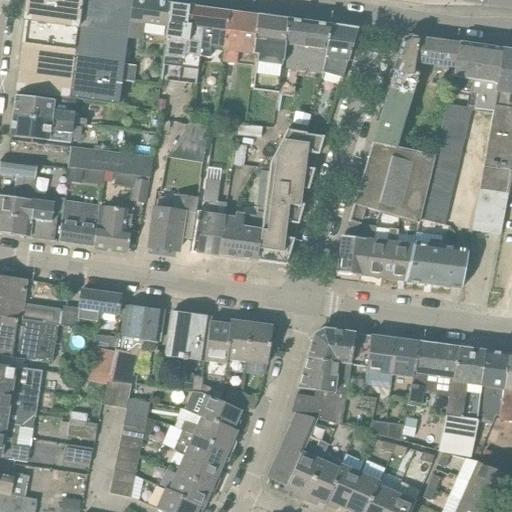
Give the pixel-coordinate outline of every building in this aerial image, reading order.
[(51,102),(69,105),(83,0),(27,0),(15,94),(51,99),(51,102)] [(83,0),(69,105),(75,105),(76,100),(118,106),(121,82),(134,84),(136,67),(124,66),(127,40),(165,45),(171,5),(137,0),(83,0)] [(195,87),(200,58),(207,10),(171,5),(165,45),(159,83),(195,87)] [(200,58),(223,61),(230,13),(207,10),(200,58)] [(238,55),(257,57),(262,17),(230,13),(223,61),(223,64),(236,66),(238,55)] [(280,74),(281,70),(288,21),(262,17),(257,57),(256,64),(252,92),(278,94),(277,95),(293,97),(296,76),(280,74)] [(321,80),(325,58),(330,27),(288,21),(281,70),(315,75),(315,79),(321,80)] [(325,58),(348,62),(358,31),(330,27),(325,58)] [(414,72),(416,66),(419,39),(410,38),(403,42),(395,67),(414,72)] [(416,66),(454,70),(459,45),(419,39),(416,66)] [(454,70),(451,89),(477,94),(474,112),(492,114),(503,51),(480,47),(459,44),(459,45),(454,70)] [(511,171),(511,52),(503,51),(492,114),(478,193),(507,198),(511,174),(511,171)] [(386,99),(409,104),(418,73),(414,72),(395,67),(386,99)] [(12,118),(73,125),(86,127),(87,120),(78,119),(79,113),(74,113),(75,105),(69,105),(51,102),(15,98),(12,118)] [(373,142),(396,148),(409,104),(386,99),(373,142)] [(444,117),(469,122),(472,111),(447,106),(444,117)] [(166,159),(202,165),(209,117),(192,114),(191,125),(189,125),(166,159)] [(444,117),(441,128),(466,134),(469,122),(444,117)] [(10,137),(49,142),(50,133),(71,135),(73,125),(12,118),(10,137)] [(237,127),(236,137),(237,137),(260,140),(261,129),(237,127)] [(441,128),(439,140),(464,146),(466,134),(441,128)] [(307,134),(287,131),(269,165),(268,173),(263,210),(262,219),(257,263),(286,267),(325,138),(307,136),(307,134)] [(439,140),(436,152),(461,157),(464,146),(439,140)] [(396,148),(373,142),(354,206),(366,209),(419,225),(420,221),(422,209),(425,198),(428,186),(431,175),(433,163),(435,157),(396,148)] [(233,167),(243,168),(246,147),(236,146),(233,167)] [(115,175),(134,177),(151,179),(153,158),(70,148),(67,169),(115,175)] [(436,152),(435,157),(433,163),(458,169),(461,157),(436,152)] [(0,215),(51,223),(54,199),(33,196),(38,167),(0,161),(0,176),(23,179),(20,200),(0,197),(0,215)] [(456,180),(458,169),(433,163),(431,175),(456,180)] [(263,210),(268,173),(260,172),(255,209),(263,210)] [(453,192),(456,180),(431,175),(428,186),(453,192)] [(130,202),(145,205),(149,183),(134,180),(130,202)] [(230,259),(235,218),(226,217),(227,208),(216,206),(219,184),(205,182),(196,254),(230,259)] [(450,204),(453,192),(428,186),(425,198),(450,204)] [(507,198),(478,193),(471,232),(500,236),(507,198)] [(148,248),(178,252),(182,226),(194,228),(198,199),(178,196),(175,213),(154,210),(148,248)] [(448,215),(450,204),(425,198),(422,209),(448,215)] [(64,200),(54,199),(51,223),(0,215),(0,234),(54,242),(58,215),(62,215),(64,200)] [(59,242),(93,247),(99,206),(65,202),(65,200),(64,200),(62,215),(59,242)] [(93,247),(128,252),(133,217),(128,216),(129,211),(99,206),(93,247)] [(349,223),(360,226),(366,209),(354,206),(349,223)] [(448,215),(422,209),(420,221),(445,227),(448,215)] [(257,263),(262,219),(236,215),(235,218),(230,259),(257,263)] [(337,274),(360,277),(364,239),(356,238),(360,226),(349,223),(345,237),(340,252),(337,274)] [(360,277),(382,280),(387,242),(376,241),(377,229),(367,227),(366,239),(364,239),(360,277)] [(382,280),(405,283),(413,245),(399,243),(400,231),(390,230),(389,242),(387,242),(382,280)] [(414,244),(413,245),(405,283),(461,290),(468,250),(414,244)] [(51,311),(23,307),(26,281),(0,277),(0,317),(49,325),(51,311)] [(98,315),(117,317),(120,296),(81,291),(76,329),(96,332),(98,315)] [(114,353),(108,380),(129,385),(131,378),(128,377),(133,356),(138,350),(156,353),(158,343),(162,313),(126,307),(122,336),(118,335),(114,353)] [(167,354),(205,359),(209,324),(209,320),(172,315),(167,354)] [(0,356),(35,362),(35,360),(52,363),(58,326),(49,325),(0,317),(0,356)] [(227,361),(246,364),(251,321),(242,320),(239,321),(237,323),(232,323),(227,361)] [(227,366),(227,361),(232,323),(221,321),(218,322),(216,325),(209,324),(205,359),(204,363),(227,366)] [(246,364),(267,367),(272,328),(264,327),(263,324),(261,322),(251,321),(246,364)] [(353,366),(367,368),(371,337),(323,331),(314,336),(311,346),(354,351),(353,366)] [(367,368),(393,371),(397,341),(371,337),(367,368)] [(419,344),(397,341),(393,371),(413,373),(415,374),(419,344)] [(424,391),(445,394),(451,348),(419,344),(415,374),(413,373),(411,386),(407,404),(422,407),(424,391)] [(342,380),(348,381),(349,366),(353,366),(354,351),(311,346),(307,361),(336,365),(335,373),(343,374),(342,380)] [(108,380),(114,353),(92,348),(88,371),(85,371),(84,378),(108,380)] [(451,456),(470,458),(474,427),(484,352),(451,348),(445,394),(437,454),(442,454),(451,456)] [(484,352),(474,427),(493,429),(495,417),(498,417),(507,355),(484,352)] [(511,355),(507,355),(498,417),(498,422),(511,423),(511,355)] [(341,414),(346,396),(348,381),(342,380),(343,374),(335,373),(336,365),(307,361),(298,390),(323,394),(321,404),(296,397),(291,412),(296,413),(318,420),(338,425),(341,414)] [(0,386),(39,393),(49,394),(51,382),(41,380),(15,376),(16,369),(0,366),(0,386)] [(202,395),(202,385),(203,378),(194,377),(192,393),(202,395)] [(103,406),(115,409),(120,384),(108,382),(103,406)] [(115,409),(126,411),(129,400),(131,391),(132,386),(120,384),(115,409)] [(202,395),(205,396),(212,399),(215,391),(202,385),(202,395)] [(0,434),(18,437),(19,428),(33,430),(39,393),(0,386),(0,434)] [(225,400),(234,403),(238,392),(230,389),(225,400)] [(234,403),(253,412),(258,401),(238,392),(234,403)] [(196,417),(200,418),(236,433),(240,424),(239,421),(238,419),(241,412),(212,399),(205,396),(196,417)] [(129,400),(126,411),(125,415),(147,419),(150,404),(129,400)] [(292,422),(313,431),(318,420),(296,413),(292,422)] [(123,426),(144,431),(147,419),(125,415),(123,426)] [(180,431),(192,437),(232,454),(236,444),(235,441),(233,439),(236,433),(200,418),(196,427),(184,422),(180,431)] [(143,438),(148,439),(157,421),(147,419),(144,431),(143,438)] [(377,437),(388,440),(391,423),(372,420),(370,431),(378,433),(377,437)] [(59,436),(95,441),(97,426),(69,421),(69,424),(61,423),(59,436)] [(288,431),(308,440),(313,431),(292,422),(288,431)] [(399,443),(400,442),(402,429),(403,424),(391,423),(388,440),(399,443)] [(142,442),(143,438),(144,431),(123,426),(121,438),(142,442)] [(353,439),(365,442),(367,434),(355,430),(353,439)] [(304,449),(308,440),(288,431),(284,441),(304,449)] [(0,459),(2,460),(27,464),(27,462),(29,454),(30,449),(16,447),(18,437),(0,434),(0,459)] [(107,434),(107,458),(116,458),(116,434),(107,434)] [(184,455),(220,471),(223,464),(226,464),(228,462),(232,454),(192,437),(184,455)] [(119,449),(140,453),(142,442),(121,438),(119,449)] [(300,459),(302,454),(304,449),(284,441),(280,450),(300,459)] [(380,451),(392,455),(394,446),(382,443),(380,451)] [(89,467),(93,449),(66,445),(64,463),(89,467)] [(392,455),(404,458),(406,449),(394,446),(392,455)] [(116,461),(137,465),(140,453),(119,449),(116,461)] [(296,468),(300,459),(280,450),(276,459),(296,468)] [(419,462),(431,465),(434,457),(421,453),(419,462)] [(291,496),(303,501),(320,462),(302,454),(300,459),(296,468),(291,477),(286,489),(293,493),(291,496)] [(451,456),(442,454),(437,466),(445,469),(451,456)] [(176,473),(216,491),(220,482),(219,479),(217,476),(220,471),(184,455),(176,473)] [(291,477),(296,468),(276,459),(272,468),(291,477)] [(135,476),(136,470),(137,465),(116,461),(114,472),(135,476)] [(317,503),(323,506),(339,470),(320,462),(303,501),(315,507),(317,503)] [(468,482),(508,500),(511,491),(511,487),(509,486),(511,480),(511,478),(476,463),(468,482)] [(338,507),(344,510),(360,475),(340,466),(339,470),(323,506),(336,511),(338,507)] [(0,511),(34,511),(37,501),(24,499),(28,477),(0,471),(0,511)] [(112,483),(133,487),(135,476),(114,472),(112,483)] [(168,491),(204,507),(207,502),(210,501),(212,499),(216,491),(176,473),(168,491)] [(366,511),(378,487),(380,483),(360,475),(344,510),(348,511),(366,511)] [(427,488),(435,491),(441,479),(432,476),(427,488)] [(460,501),(485,511),(498,511),(499,511),(502,511),(508,500),(468,482),(460,501)] [(109,495),(131,499),(133,487),(112,483),(109,495)] [(388,511),(396,495),(378,487),(366,511),(388,511)] [(422,499),(430,502),(435,491),(427,488),(422,499)] [(164,489),(155,510),(160,511),(202,511),(204,507),(168,491),(164,489)] [(411,511),(415,503),(396,495),(388,511),(411,511)] [(61,511),(79,511),(82,503),(64,499),(61,511)] [(454,511),(485,511),(460,501),(454,511)]
